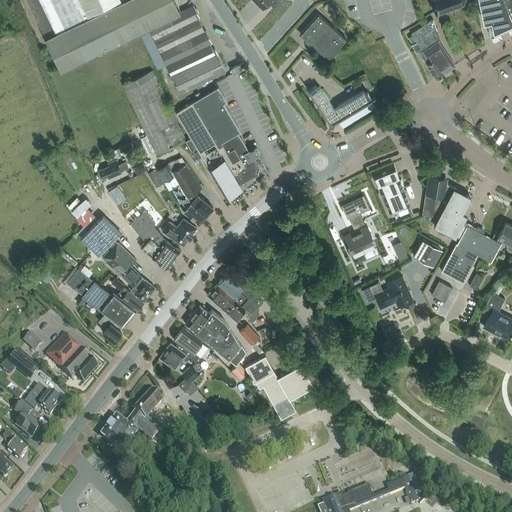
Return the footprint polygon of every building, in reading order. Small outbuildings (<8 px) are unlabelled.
[(224,71),(192,5),(180,10),(174,0),(27,0),(60,67),(139,29),(157,67),(165,63),(179,92),(224,71)] [(254,0),(262,8),(268,2),(274,8),(281,1),(280,0),(254,0)] [(430,0),(435,13),(463,2),(463,0),(430,0)] [(511,13),(510,10),(510,8),(506,0),(480,0),(485,22),(486,22),(486,21),(488,21),(492,37),(511,27),(511,13)] [(327,2),(323,6),(332,14),(336,10),(327,2)] [(300,33),(328,58),(346,38),(318,13),(300,33)] [(417,49),(426,63),(436,77),(436,78),(444,73),(443,72),(454,65),(438,40),(432,32),(436,30),(437,29),(433,18),(432,18),(432,19),(411,33),(412,35),(416,41),(417,42),(420,47),(417,49)] [(412,35),(408,37),(412,43),(416,41),(412,35)] [(232,73),(241,69),(239,64),(234,66),(230,68),(232,73)] [(151,70),(136,78),(122,84),(156,154),(185,140),(154,75),(151,70)] [(372,86),(368,77),(362,80),(366,89),(372,86)] [(344,124),(373,107),(369,100),(375,96),(375,95),(371,97),(367,91),(365,93),(363,90),(334,108),(319,86),(317,88),(315,85),(309,90),(307,86),(305,87),(328,120),(328,121),(327,122),(328,123),(328,124),(329,125),(330,125),(331,125),(332,125),(333,124),(334,124),(334,123),(334,122),(334,121),(340,118),(344,124)] [(192,102),(192,101),(175,111),(191,137),(185,140),(191,150),(196,147),(210,169),(209,169),(222,191),(223,191),(226,196),(240,188),(239,186),(239,184),(240,184),(258,173),(259,169),(252,157),(258,154),(254,148),(256,146),(256,145),(248,150),(238,133),(240,132),(223,103),(226,101),(218,86),(192,102)] [(122,154),(134,148),(131,141),(119,147),(122,154)] [(112,150),(104,154),(107,161),(115,157),(122,154),(119,147),(112,150)] [(108,163),(109,165),(99,170),(102,178),(107,176),(108,179),(122,172),(121,171),(128,168),(126,161),(118,164),(116,159),(108,163)] [(175,175),(187,197),(190,203),(205,216),(213,207),(198,194),(197,195),(195,192),(202,187),(186,162),(172,170),(175,175)] [(172,170),(168,163),(157,170),(164,182),(175,175),(172,170)] [(399,179),(393,165),(373,173),(389,211),(392,210),(396,219),(412,212),(404,191),(402,185),(403,184),(401,178),(399,179)] [(156,186),(163,182),(155,168),(148,172),(156,186)] [(422,216),(421,218),(435,220),(453,187),(447,183),(448,178),(438,177),(438,178),(428,176),(425,193),(422,216)] [(180,200),(187,207),(183,211),(198,224),(205,216),(190,203),(187,197),(179,184),(173,188),(180,200)] [(435,220),(433,225),(440,228),(459,239),(457,243),(456,243),(442,270),(462,281),(468,269),(467,269),(475,253),(491,261),(501,243),(503,239),(508,242),(509,242),(507,246),(507,248),(508,250),(510,251),(511,251),(511,225),(505,222),(498,236),(498,237),(495,242),(482,235),(484,231),(463,220),(467,214),(462,212),(469,199),(468,198),(470,195),(466,193),(465,196),(459,193),(458,194),(453,191),(455,188),(456,189),(456,188),(453,187),(435,220)] [(88,196),(83,199),(81,195),(69,203),(78,215),(93,204),(88,196)] [(363,195),(341,205),(347,218),(348,217),(355,230),(343,236),(350,252),(352,251),(354,257),(374,247),(372,242),(374,241),(366,225),(365,225),(359,212),(369,207),(363,195)] [(136,201),(123,207),(127,215),(140,208),(136,201)] [(167,267),(167,268),(180,250),(179,249),(167,240),(157,229),(152,224),(155,222),(145,210),(130,223),(145,240),(141,247),(152,257),(167,267)] [(133,286),(130,290),(144,300),(154,287),(141,276),(130,265),(136,260),(118,241),(117,242),(113,239),(120,232),(103,215),(81,237),(98,254),(99,253),(103,256),(102,257),(120,276),(121,275),(133,286)] [(192,235),(191,234),(196,227),(183,217),(177,226),(169,220),(162,230),(183,245),(188,238),(189,239),(192,235)] [(422,239),(413,255),(419,258),(428,263),(433,255),(438,258),(442,251),(422,239)] [(400,241),(392,244),(399,259),(407,256),(400,241)] [(104,312),(105,313),(105,312),(109,316),(112,319),(113,318),(122,325),(123,326),(133,314),(129,312),(133,308),(113,293),(112,294),(94,280),(78,268),(67,282),(82,295),(100,309),(101,308),(105,312),(104,312)] [(246,287),(244,285),(229,271),(218,283),(251,313),(262,301),(255,295),(257,293),(248,285),(246,287)] [(477,289),(483,277),(476,273),(470,285),(477,289)] [(378,281),(361,289),(367,302),(376,298),(380,307),(399,299),(401,304),(412,299),(402,276),(387,283),(389,287),(383,290),(378,280),(378,281)] [(111,282),(120,289),(123,286),(124,285),(115,277),(111,282)] [(452,287),(439,280),(431,294),(445,301),(452,287)] [(226,291),(218,284),(217,284),(208,294),(208,295),(235,319),(243,310),(244,309),(234,300),(226,291)] [(136,310),(142,302),(123,286),(120,289),(116,294),(136,310)] [(492,292),(484,308),(491,312),(483,326),(493,331),(494,330),(507,337),(511,328),(511,319),(498,311),(504,299),(492,292)] [(240,344),(224,320),(212,310),(209,313),(200,306),(200,305),(185,323),(186,324),(189,326),(228,359),(240,344)] [(109,316),(105,312),(105,313),(98,320),(107,327),(102,332),(113,341),(121,331),(119,329),(122,325),(113,318),(112,319),(109,316)] [(239,330),(239,331),(251,344),(259,337),(247,323),(239,330)] [(173,338),(179,343),(177,346),(175,345),(175,346),(195,361),(199,356),(194,352),(202,341),(186,329),(182,326),(173,338)] [(42,344),(31,332),(23,340),(35,352),(42,344)] [(71,379),(75,375),(82,382),(83,382),(84,383),(98,367),(98,366),(80,349),(65,334),(46,355),(71,379)] [(186,361),(189,358),(185,354),(186,353),(175,346),(170,342),(159,357),(174,368),(182,358),(186,361)] [(8,360),(0,366),(9,374),(16,367),(22,372),(30,379),(38,369),(30,362),(16,351),(9,360),(8,360)] [(39,363),(45,356),(42,353),(35,359),(39,363)] [(303,366),(301,364),(278,377),(274,371),(270,364),(265,354),(262,356),(245,365),(254,382),(255,381),(259,388),(263,386),(274,405),(281,418),(290,413),(296,410),(290,399),(313,386),(310,379),(303,366)] [(241,365),(238,363),(231,370),(240,380),(248,372),(241,365)] [(184,374),(191,382),(199,375),(192,367),(184,374)] [(39,387),(26,404),(34,410),(37,407),(49,416),(61,401),(49,391),(46,393),(39,387)] [(19,391),(17,396),(26,400),(28,395),(19,391)] [(133,411),(135,413),(126,424),(116,416),(100,436),(121,452),(138,431),(151,441),(162,427),(148,417),(162,402),(161,396),(157,392),(156,391),(151,391),(133,411)] [(250,392),(245,396),(249,400),(247,401),(250,405),(257,399),(250,392)] [(21,402),(14,412),(22,418),(15,426),(31,439),(41,427),(28,417),(32,411),(21,402)] [(197,419),(192,423),(199,432),(204,428),(204,427),(197,419)] [(9,446),(7,449),(19,460),(27,450),(6,432),(2,437),(4,442),(9,446)] [(0,472),(5,476),(12,468),(3,460),(4,459),(0,455),(0,472)] [(349,511),(404,489),(410,504),(417,502),(407,476),(386,485),(388,490),(374,496),(372,496),(367,484),(347,493),(347,494),(342,496),(341,493),(322,501),(324,504),(317,507),(319,511),(349,511)]
